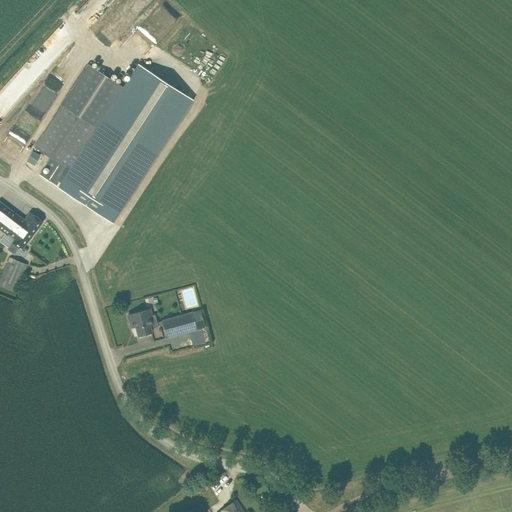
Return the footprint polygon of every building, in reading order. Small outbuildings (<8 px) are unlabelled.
[(40,175),(57,186),(122,86),(89,65),(35,147),(51,157),(40,175)] [(139,65),(59,188),(112,222),(192,99),(139,65)] [(33,150),(27,160),(35,165),(41,155),(33,150)] [(43,221),(30,212),(24,220),(0,201),(0,229),(15,240),(7,250),(14,255),(20,247),(22,249),(43,221)] [(0,283),(0,285),(16,292),(28,264),(11,258),(0,283)] [(71,286),(67,275),(32,286),(36,298),(71,286)] [(128,315),(132,327),(136,326),(138,336),(152,332),(151,328),(164,324),(167,338),(206,327),(201,310),(158,322),(156,315),(153,315),(151,308),(128,315)] [(218,511),(244,511),(237,500),(218,511)]
